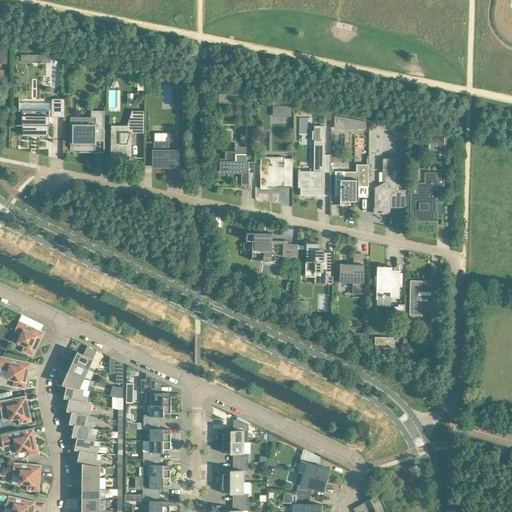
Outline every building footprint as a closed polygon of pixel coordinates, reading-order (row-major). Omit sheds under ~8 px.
[(32,62),(32,54),(20,54),(20,62),(32,62)] [(65,99),(51,99),(51,110),(22,110),(22,125),(17,125),(23,125),(22,135),(29,136),(29,134),(39,134),(39,136),(48,136),(49,126),(53,126),(53,125),(49,125),(49,117),(65,117),(65,99)] [(79,153),(89,153),(89,152),(89,151),(96,151),(96,129),(104,129),(105,111),(91,111),(91,117),(71,117),(70,151),(79,151),(80,152),(79,152),(79,153)] [(111,125),(111,158),(123,158),(123,160),(129,160),(129,158),(132,158),(132,133),(144,133),(145,111),(132,111),(127,125),(111,125)] [(314,172),(299,172),(299,170),(299,187),(300,187),(300,196),(321,196),(321,193),(321,192),(324,192),(325,172),(330,172),(330,176),(331,176),(331,155),(325,155),(325,126),(314,126),(314,131),(312,131),(312,136),(312,140),(314,140),(314,172)] [(179,150),(178,150),(179,133),(168,133),(168,142),(153,142),(153,150),(152,150),(152,168),(179,168),(179,150)] [(444,152),(444,136),(442,135),(428,133),(429,134),(429,143),(436,143),(436,151),(444,151),(444,152)] [(220,158),(220,161),(219,161),(219,173),(241,173),(241,186),(242,186),(242,185),(247,185),(247,188),(248,188),(249,162),(246,162),(246,154),(236,154),(236,151),(225,151),(225,158),(220,158)] [(269,187),(284,188),(284,175),(292,175),(293,159),(285,159),(285,157),(284,157),(284,161),(272,161),(269,158),(261,158),(261,157),(261,165),(259,165),(259,174),(261,174),(260,189),(269,189),(269,187)] [(390,208),(406,208),(406,190),(398,190),(397,188),(400,186),(401,159),(383,158),(382,172),(389,172),(389,180),(374,188),(374,213),(386,214),(386,206),(390,206),(390,208)] [(336,180),(336,192),(340,192),(340,196),(340,205),(350,205),(350,201),(358,201),(358,197),(358,190),(357,190),(357,187),(359,187),(359,186),(368,186),(368,187),(369,187),(369,165),(367,165),(356,164),(356,172),(345,172),(342,180),(336,180)] [(436,173),(426,173),(425,184),(418,184),(418,179),(411,179),(411,194),(411,220),(436,221),(437,185),(444,185),(444,168),(444,170),(436,170),(436,173)] [(246,237),(246,241),(252,241),(252,260),(260,261),(260,262),(263,262),(263,261),(268,261),(272,261),(272,254),(272,244),(272,241),(272,233),(266,233),(262,233),(247,233),(246,237)] [(333,284),(333,276),(331,276),(332,252),(324,252),(324,250),(319,250),(319,244),(313,243),(313,242),(304,241),(304,250),(306,250),(305,271),(305,276),(305,277),(314,277),(314,284),(333,284)] [(283,244),(283,256),(283,257),(298,259),(298,244),(283,244)] [(341,264),(340,282),(353,283),(352,294),(363,294),(363,278),(364,278),(364,265),(364,255),(363,255),(363,256),(357,256),(357,258),(353,258),(353,264),(341,264)] [(377,286),(376,296),(377,296),(382,296),(382,297),(385,297),(385,296),(395,296),(399,297),(399,294),(399,287),(402,287),(402,273),(400,273),(400,270),(392,270),(386,270),(386,267),(386,268),(386,267),(377,267),(377,276),(374,276),(374,286),(377,286)] [(427,313),(430,313),(440,313),(441,292),(431,292),(431,283),(419,283),(419,281),(410,280),(409,315),(410,315),(410,317),(418,317),(418,313),(425,313),(425,315),(427,315),(427,313)] [(399,307),(394,306),(394,314),(396,316),(404,316),(405,305),(399,305),(399,307)] [(45,332),(40,330),(42,326),(43,326),(43,325),(22,315),(14,332),(20,335),(17,342),(24,346),(22,352),(33,357),(45,332)] [(367,343),(367,342),(367,333),(355,333),(355,337),(367,343)] [(396,338),(377,337),(377,341),(388,342),(387,346),(395,346),(396,338)] [(88,369),(97,351),(87,346),(83,355),(77,352),(78,352),(77,352),(72,362),(88,369)] [(0,369),(8,371),(7,379),(14,380),(13,387),(26,390),(31,363),(0,355),(0,369)] [(69,361),(67,366),(69,369),(68,371),(68,372),(84,379),(85,377),(88,369),(72,362),(72,363),(69,361)] [(79,389),(84,379),(68,372),(62,385),(63,385),(67,386),(84,390),(79,389)] [(141,379),(141,393),(146,393),(146,405),(150,405),(171,405),(171,397),(169,397),(169,393),(158,393),(159,379),(146,374),(146,379),(141,379)] [(64,398),(69,399),(92,404),(86,402),(88,397),(82,395),(84,390),(67,386),(64,398),(64,399),(64,398)] [(18,418),(19,425),(32,422),(26,395),(0,400),(0,408),(1,414),(9,412),(10,420),(18,418)] [(89,416),(92,404),(69,399),(66,411),(67,411),(72,412),(89,416)] [(171,413),(171,405),(150,405),(150,416),(144,416),(144,423),(158,423),(158,417),(169,417),(169,413),(171,413)] [(72,412),(69,424),(70,424),(74,425),(75,425),(91,429),(93,422),(88,421),(89,416),(72,412)] [(223,434),(223,442),(243,442),(244,431),(248,431),(248,427),(236,421),(235,430),(225,430),(225,434),(223,434)] [(150,441),(171,441),(171,433),(169,433),(169,429),(158,429),(158,423),(144,423),(143,429),(150,429),(150,441)] [(90,434),(91,429),(75,425),(74,425),(72,437),(77,438),(94,442),(96,435),(90,434)] [(17,453),(25,451),(27,457),(39,455),(33,428),(0,435),(3,448),(16,445),(17,453)] [(269,434),(269,440),(276,443),(278,438),(269,434)] [(75,450),(80,451),(97,455),(98,448),(93,447),(94,442),(77,438),(74,450),(75,450)] [(171,449),(171,441),(150,441),(150,452),(143,452),(143,459),(158,459),(158,453),(169,453),(169,449),(171,449)] [(223,442),(223,450),(225,450),(225,454),(235,454),(235,462),(248,462),(248,454),(243,454),(243,442),(223,442)] [(303,449),(297,472),(304,474),(327,480),(330,468),(318,465),(321,457),(303,449)] [(96,460),(97,455),(80,451),(77,463),(78,463),(82,464),(82,463),(100,467),(101,461),(96,460)] [(143,465),(143,477),(170,477),(170,469),(168,469),(168,465),(160,465),(158,465),(158,459),(143,459),(143,465)] [(27,491),(39,492),(42,465),(13,462),(13,471),(12,475),(20,476),(19,484),(27,485),(27,491)] [(222,474),(222,482),(243,482),(243,471),(248,471),(248,462),(235,462),(235,470),(224,470),(224,474),(222,474)] [(82,464),(82,478),(100,478),(100,467),(82,463),(82,464)] [(297,472),(295,483),(298,484),(296,494),(311,496),(313,488),(323,491),(324,491),(327,480),(304,474),(297,472)] [(143,477),(143,495),(158,495),(158,489),(160,489),(168,489),(168,485),(170,485),(170,477),(143,477)] [(82,478),(82,489),(99,489),(100,478),(82,478)] [(222,482),(222,490),(224,490),(224,494),(235,494),(235,502),(247,502),(248,494),(243,494),(243,482),(222,482)] [(365,502),(354,508),(353,509),(354,509),(355,511),(360,511),(363,511),(387,511),(385,506),(380,494),(382,493),(384,492),(381,485),(367,492),(368,493),(371,499),(370,500),(371,503),(372,505),(374,508),(375,511),(372,511),(369,511),(369,510),(367,507),(367,506),(365,503),(365,502)] [(82,489),(82,499),(99,500),(99,498),(105,498),(105,490),(99,490),(99,489),(82,489)] [(292,506),(291,511),(321,511),(322,505),(321,505),(313,504),(310,504),(311,496),(296,494),(295,503),(295,504),(294,504),(292,506)] [(33,511),(36,502),(8,495),(5,508),(13,509),(12,511),(33,511)] [(143,495),(143,501),(143,506),(149,506),(149,511),(170,511),(170,505),(168,505),(168,501),(160,501),(158,501),(158,495),(143,495)] [(99,510),(99,500),(82,499),(82,500),(79,500),(79,505),(82,507),(82,510),(99,510)] [(242,511),(243,511),(247,511),(247,502),(235,502),(235,510),(224,510),(224,511),(242,511)]
